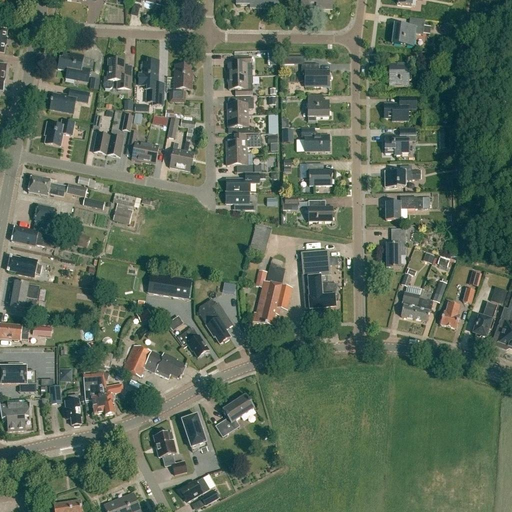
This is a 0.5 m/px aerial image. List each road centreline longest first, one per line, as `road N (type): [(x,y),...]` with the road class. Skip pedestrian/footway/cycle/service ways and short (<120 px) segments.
road 1 (residential): [(13,156),(204,190),(206,37)]
road 2 (residential): [(357,348),(353,39)]
road 3 (secondary): [(129,425),(264,362),(357,348)]
road 4 (residential): [(206,37),(35,29)]
road 5 (secondary): [(357,348),(408,350),(511,378)]
road 6 (residential): [(353,39),(206,37)]
road 7 (secondary): [(0,454),(129,425)]
road 8 (tertiary): [(13,156),(35,29)]
